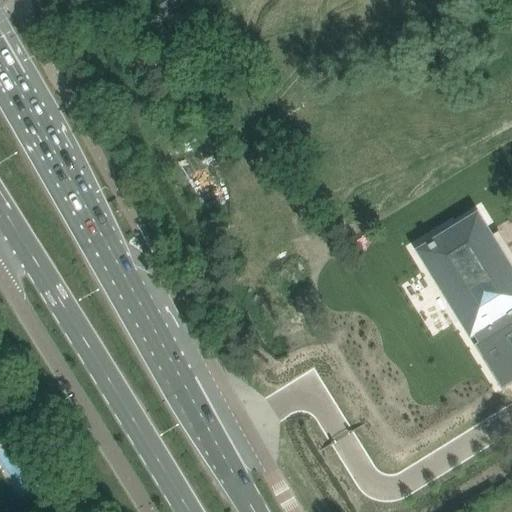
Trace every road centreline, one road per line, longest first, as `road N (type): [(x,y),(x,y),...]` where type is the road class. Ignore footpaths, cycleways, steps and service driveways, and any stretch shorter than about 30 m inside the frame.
road 1 (primary): [(2,210),(187,511)]
road 2 (unclassified): [(2,210),(4,279),(149,511)]
road 3 (unclassified): [(294,511),(201,347),(131,299)]
road 4 (primary): [(131,299),(0,63)]
road 5 (unknown): [(241,419),(409,356),(456,421)]
road 6 (primary): [(253,511),(131,299)]
road 7 (unknown): [(372,250),(336,292),(304,395)]
